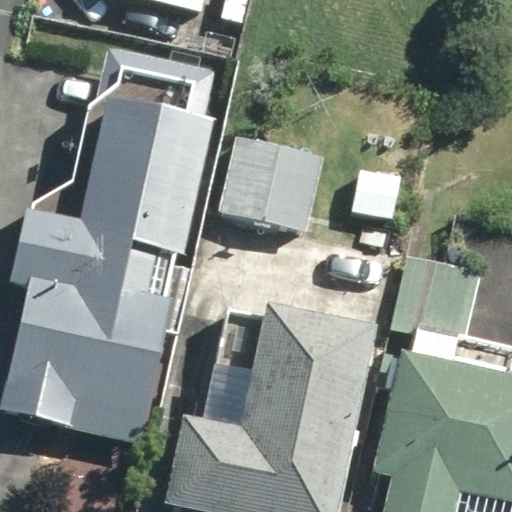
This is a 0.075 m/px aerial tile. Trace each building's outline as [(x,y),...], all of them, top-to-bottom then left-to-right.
[(146,0),(209,10),(210,0),(146,0)] [(264,0),(231,0),(228,23),(260,29),(264,0)] [(198,262),(230,127),(120,101),(90,227),(37,214),(20,289),(39,294),(9,419),(153,453),(187,309),(175,306),(186,259),(198,262)] [(330,163),(243,144),(227,218),(314,236),(330,163)] [(487,276),(412,259),(395,330),(471,348),(487,276)] [(194,511),(349,511),(390,329),(281,306),(253,433),(190,419),(171,507),(194,511)] [(511,381),(414,357),(383,478),(401,482),(393,511),(466,511),(469,500),(511,511),(511,381)]
